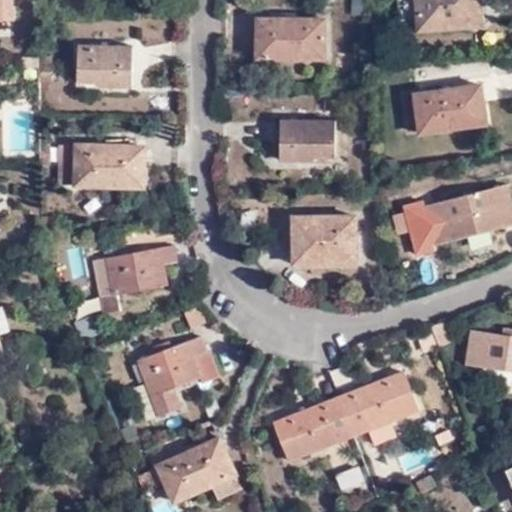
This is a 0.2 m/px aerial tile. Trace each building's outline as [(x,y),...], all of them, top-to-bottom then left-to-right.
[(0,0),(0,13),(12,13),(17,13),(16,0),(14,0),(0,0)] [(480,0),(418,0),(420,32),(483,28),(480,0)] [(12,13),(0,13),(0,30),(12,31),(12,13)] [(326,26),(256,25),(255,65),(326,66),(326,26)] [(133,52),(78,47),(75,80),(95,81),(95,89),(131,90),(133,52)] [(481,91),(418,97),(422,136),(485,128),(481,91)] [(336,126),(279,124),(278,166),(315,166),(315,162),(335,162),(336,126)] [(79,187),(78,148),(63,147),(63,187),(79,187)] [(147,149),(78,148),(79,187),(146,188),(147,149)] [(511,201),(507,189),(426,211),(440,251),(473,242),(479,255),(499,249),(495,235),(511,229),(511,201)] [(354,223),(293,223),(293,267),(355,267),(354,223)] [(175,246),(97,262),(107,318),(123,314),(120,299),(169,287),(165,266),(179,264),(175,246)] [(194,329),(207,321),(197,303),(184,311),(194,329)] [(0,307),(0,330),(1,332),(11,330),(5,306),(0,307)] [(464,322),(442,330),(448,347),(470,340),(464,322)] [(204,336),(139,362),(148,384),(135,389),(148,423),(183,409),(176,390),(208,377),(200,358),(211,353),(204,336)] [(511,342),(477,338),(474,371),(511,376),(511,342)] [(407,376),(342,402),(357,439),(423,413),(407,376)] [(357,439),(342,402),(278,428),(291,466),(357,439)] [(217,489),(240,479),(223,440),(164,464),(182,505),(217,489)] [(343,497),(373,487),(365,463),(335,473),(343,497)] [(246,493),(240,479),(217,489),(223,503),(246,493)]
